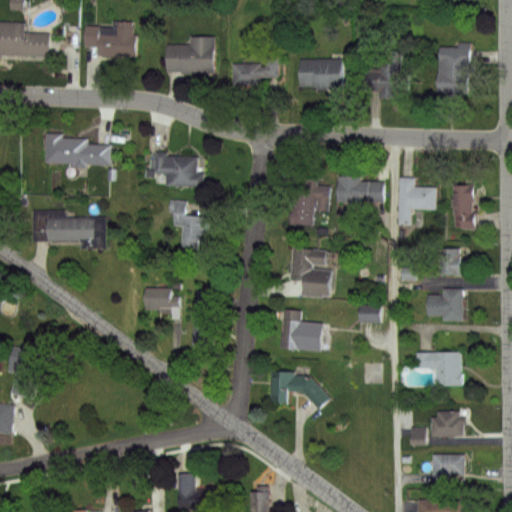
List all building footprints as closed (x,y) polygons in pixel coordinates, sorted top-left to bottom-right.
[(0,20),(28,22),(28,32),(51,33),(50,57),(0,54),(0,20)] [(115,20),(135,21),(134,35),(139,35),(138,58),(100,57),(101,44),(89,44),(89,27),(115,28),(115,20)] [(191,36),(215,36),(215,73),(168,72),(169,45),(191,45),(191,36)] [(459,42),(471,42),(468,94),(438,93),(440,47),(458,48),(459,42)] [(391,54),(400,54),(399,74),(414,74),(413,93),(396,92),(396,104),(378,104),(379,93),(363,92),(364,72),(380,72),(380,65),(391,65),(391,54)] [(264,59),(277,58),(278,82),(264,83),(264,77),(255,78),(256,85),(235,86),(234,65),(256,64),(256,69),(264,68),(264,59)] [(300,60),(341,60),(341,88),(300,88),(300,60)] [(48,131),(66,131),(65,136),(91,137),(91,144),(115,145),(114,161),(47,159),(48,131)] [(158,149),(171,149),(171,156),(201,156),(201,171),(206,171),(206,186),(168,186),(168,169),(158,169),(158,149)] [(401,174),(416,175),(415,185),(438,186),(437,208),(413,207),(412,225),(398,224),(401,174)] [(299,175),(319,176),(318,184),(332,185),(330,211),(315,210),(314,223),(296,221),(299,175)] [(340,175),(362,175),(362,180),(387,180),(386,202),(367,201),(367,208),(348,207),(348,199),(340,199),(340,175)] [(456,183),(475,183),(475,211),(479,211),(479,228),(456,228),(456,183)] [(174,198),(190,200),(188,210),(211,213),(209,230),(201,229),(198,250),(180,247),(182,228),(177,228),(178,213),(172,212),(174,198)] [(49,215),(96,215),(96,240),(49,241),(49,215)] [(296,247),(328,249),(327,267),(334,268),(332,296),(305,294),(306,277),(294,276),(296,247)] [(441,247),(463,247),(463,274),(441,274),(441,247)] [(147,287),(172,289),(171,309),(146,308),(147,287)] [(446,287),(465,287),(464,320),(445,320),(445,314),(431,314),(431,293),(446,293),(446,287)] [(199,292),(216,293),(214,346),(197,345),(199,292)] [(383,306),(357,306),(357,322),(383,322),(383,306)] [(287,307),(303,309),(302,318),(327,321),(324,349),(284,346),(287,307)] [(25,341),(44,345),(33,398),(15,394),(20,368),(10,366),(14,345),(24,347),(25,341)] [(420,350),(462,350),(466,385),(403,386),(403,368),(410,362),(410,358),(420,357),(420,350)] [(274,369),(297,370),(298,375),(312,376),(332,397),(321,406),(304,391),(290,390),(289,401),(273,401),(274,369)] [(0,401),(14,403),(10,430),(0,428),(0,401)] [(441,409),(461,410),(461,416),(469,416),(469,424),(465,424),(465,434),(434,434),(434,417),(441,417),(441,409)] [(434,453),(466,453),(466,472),(453,472),(453,483),(434,483),(434,453)] [(182,471),(197,471),(198,488),(216,488),(217,510),(183,511),(182,471)] [(251,511),(251,488),(270,488),(270,511),(251,511)] [(422,511),(422,499),(467,500),(467,511),(422,511)]
